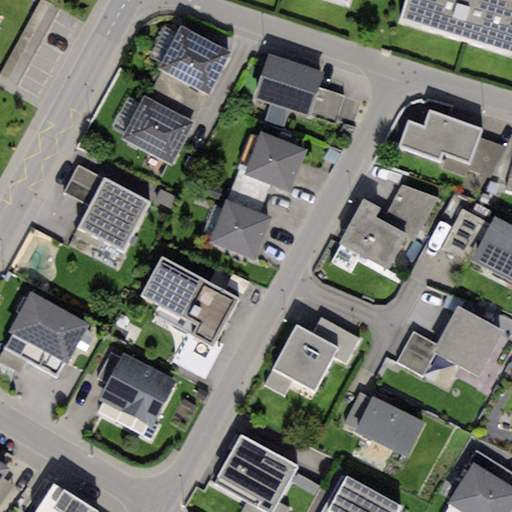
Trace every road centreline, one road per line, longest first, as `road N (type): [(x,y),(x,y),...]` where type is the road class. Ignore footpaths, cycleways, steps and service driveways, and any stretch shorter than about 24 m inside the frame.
road 1 (residential): [(400,69),(157,510)]
road 2 (residential): [(128,0),(0,232)]
road 3 (residential): [(197,0),(400,69)]
road 4 (residential): [(0,415),(157,510)]
